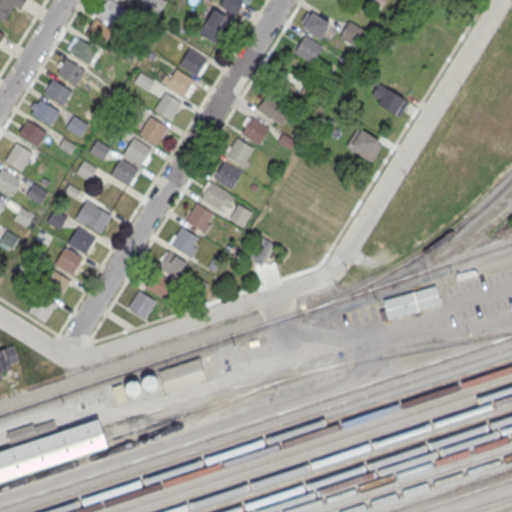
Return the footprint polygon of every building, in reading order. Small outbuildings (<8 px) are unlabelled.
[(0,0),(0,17),(3,19),(13,4),(20,8),(24,0),(0,0)] [(114,23),(125,8),(112,0),(103,0),(96,12),(114,23)] [(164,0),(148,0),(146,4),(159,12),(166,1),(164,0)] [(242,0),(221,0),(220,3),(229,10),(226,15),(214,7),(205,23),(222,35),(242,0)] [(385,0),(368,0),(380,8),(385,0)] [(320,38),(330,23),(312,12),(311,14),(306,11),(300,21),(304,23),(302,27),(320,38)] [(94,16),(85,33),(105,44),(114,27),(94,16)] [(349,20),(339,36),(354,45),(364,29),(349,20)] [(311,63),(322,46),(305,35),(294,52),(311,63)] [(89,62),(98,49),(79,37),(69,52),(89,62)] [(198,74),(207,59),(189,48),(180,63),(198,74)] [(153,60),(158,53),(152,49),(147,56),(153,60)] [(76,84),(84,69),(65,58),(57,73),(76,84)] [(193,78),(176,68),(171,78),(165,74),(161,80),(184,94),(193,78)] [(148,89),(154,79),(140,71),(134,81),(148,89)] [(274,85),(286,91),(291,81),(278,76),(274,85)] [(62,103),(71,90),(52,79),(43,92),(62,103)] [(408,101),(379,82),(369,98),(399,116),(408,101)] [(171,119),(182,102),(165,92),(154,109),(171,119)] [(257,109),(282,124),(291,108),(266,93),(257,109)] [(50,125),(59,111),(40,99),(31,114),(50,125)] [(73,115),(65,127),(80,136),(87,124),(73,115)] [(155,142),(166,125),(150,116),(139,132),(155,142)] [(259,143),(269,127),(251,116),(242,132),(259,143)] [(37,145),(46,130),(27,119),(18,133),(37,145)] [(371,160),(382,142),(356,127),(345,145),(371,160)] [(282,132),(277,140),(290,148),(295,140),(282,132)] [(246,167),(249,162),(245,160),(253,147),(234,135),(223,153),(246,167)] [(140,164),(151,148),(134,137),(123,153),(140,164)] [(65,138),(60,145),(71,152),(76,144),(65,138)] [(109,147),(98,139),(89,151),(101,159),(109,147)] [(20,169),(32,151),(15,142),(4,160),(20,169)] [(128,184),(138,168),(120,157),(110,174),(128,184)] [(89,179),(97,167),(84,159),(76,171),(89,179)] [(242,171),(224,161),(214,177),(232,187),(242,171)] [(0,189),(9,195),(19,178),(1,167),(0,168),(0,189)] [(42,177),(40,183),(46,186),(48,181),(42,177)] [(115,207),(125,191),(108,180),(96,197),(115,207)] [(40,203),(47,191),(33,182),(26,194),(40,203)] [(75,198),(81,190),(70,182),(64,190),(75,198)] [(235,196),(212,182),(202,198),(219,208),(222,203),(228,207),(235,196)] [(100,232),(110,215),(86,200),(75,216),(100,232)] [(196,202),(213,212),(207,222),(210,224),(206,232),(185,219),(196,202)] [(238,203),(229,217),(243,225),(252,211),(238,203)] [(21,206),(14,218),(26,226),(33,214),(21,206)] [(59,227),(67,216),(56,209),(49,220),(59,227)] [(85,253),(95,236),(78,226),(68,242),(85,253)] [(180,226),(171,244),(191,257),(198,248),(193,245),(198,237),(180,226)] [(12,247),(19,236),(7,229),(1,240),(12,247)] [(261,264),(274,243),(259,234),(247,255),(261,264)] [(73,271),(82,257),(65,246),(55,261),(73,271)] [(186,260),(168,249),(158,265),(176,276),(186,260)] [(11,268),(21,274),(26,267),(16,261),(11,268)] [(59,298),(70,280),(49,267),(38,285),(59,298)] [(164,296),(172,280),(153,270),(144,287),(164,296)] [(382,300),(387,318),(441,306),(437,287),(382,300)] [(144,318),(155,300),(138,290),(128,307),(144,318)] [(45,321),(56,304),(37,294),(27,311),(45,321)] [(0,380),(4,380),(1,370),(19,365),(14,347),(0,350),(0,380)] [(200,357),(207,379),(166,392),(159,370),(200,357)] [(140,380),(147,393),(159,387),(151,373),(140,380)] [(118,403),(142,393),(136,379),(112,389),(118,403)] [(0,451),(100,419),(102,426),(106,438),(109,446),(0,482),(0,451)] [(7,431),(33,422),(35,425),(54,419),(57,427),(10,443),(7,431)]
